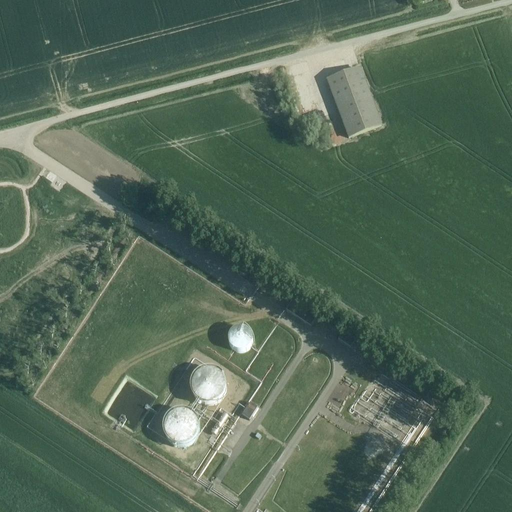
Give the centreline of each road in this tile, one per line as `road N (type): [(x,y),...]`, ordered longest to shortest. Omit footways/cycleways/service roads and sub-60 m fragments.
road 1 (unclassified): [(0,138),(507,0)]
road 2 (unknown): [(216,480),(311,336)]
